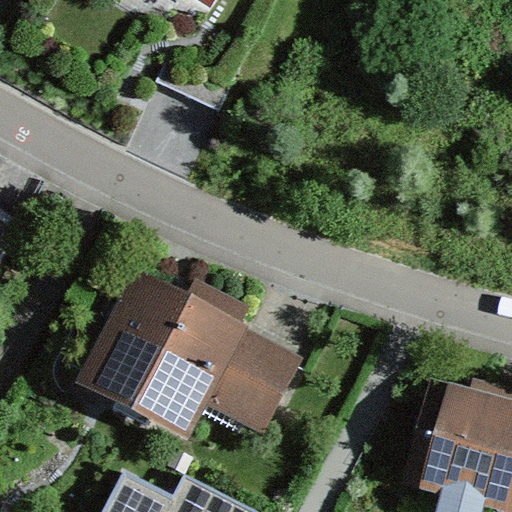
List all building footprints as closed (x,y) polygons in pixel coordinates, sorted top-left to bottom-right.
[(250,49),(187,20),(157,82),(219,112),(250,49)] [(0,265),(21,232),(0,218),(0,265)] [(194,311),(140,284),(92,377),(187,425),(203,396),(236,331),(245,313),(204,292),(194,311)] [(298,364),(236,331),(203,396),(264,428),(298,364)] [(511,412),(434,392),(411,479),(511,505),(511,412)] [(171,497),(126,471),(104,511),(263,511),(186,475),(171,497)]
